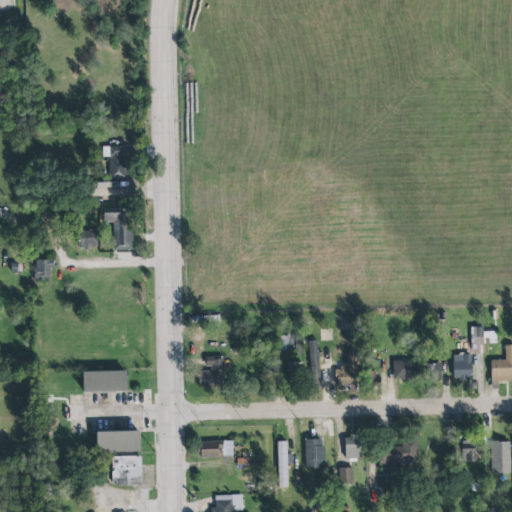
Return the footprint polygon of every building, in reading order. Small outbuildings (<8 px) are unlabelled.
[(124,146),(102,147),(102,157),(109,157),(109,180),(125,180),(124,146)] [(103,209),(132,209),(133,251),(114,251),(114,223),(103,223),(103,209)] [(98,248),(97,231),(78,231),(78,248),(98,248)] [(35,261),(35,282),(52,282),(52,260),(35,261)] [(483,327),(471,328),(471,354),(480,353),(480,344),(496,344),(496,332),(484,332),(483,327)] [(309,342),(317,341),(321,388),(313,388),(309,342)] [(491,361),(492,382),(511,381),(511,345),(505,346),(505,360),(491,361)] [(347,368),(335,368),(335,379),(348,379),(349,392),(361,392),(359,350),(347,350),(347,368)] [(452,355),(453,381),(472,381),(471,355),(452,355)] [(198,387),(223,388),(224,357),(207,357),(206,370),(199,370),(198,387)] [(393,361),(392,379),(413,380),(414,361),(393,361)] [(300,363),(287,362),(286,382),(300,383),(300,363)] [(428,364),(428,372),(441,372),(441,364),(428,364)] [(84,393),(128,392),(128,371),(84,372),(84,393)] [(142,452),(141,431),(98,432),(98,453),(142,452)] [(468,435),(477,434),(478,461),(464,462),(464,454),(452,454),(451,444),(460,444),(459,440),(463,440),(463,437),(468,436),(468,435)] [(362,458),(361,435),(344,436),(345,459),(362,458)] [(323,439),(305,440),(305,469),(324,469),(323,439)] [(402,448),(379,447),(379,468),(404,469),(404,461),(417,462),(418,440),(402,440),(402,448)] [(233,457),(232,441),(200,442),(201,458),(233,457)] [(287,441),(277,442),(279,487),(288,487),(287,441)] [(510,442),(491,442),(491,474),(510,473),(510,442)] [(141,456),(112,457),(113,485),(142,484),(141,456)] [(351,468),(351,483),(338,484),(337,468),(344,467),(351,468)] [(209,511),(232,511),(243,511),(243,495),(215,496),(215,508),(210,508),(209,511)]
